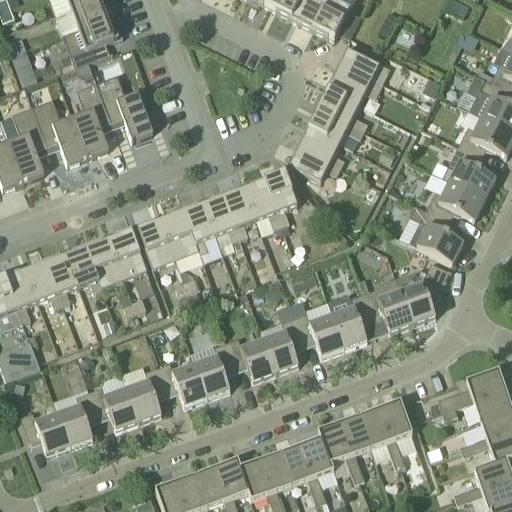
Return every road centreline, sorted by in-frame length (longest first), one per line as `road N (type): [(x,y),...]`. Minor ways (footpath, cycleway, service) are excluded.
road 1 (residential): [(22,511),(426,368),(465,320)]
road 2 (residential): [(215,170),(262,151),(291,98),(284,59),(198,11),(165,26)]
road 3 (residential): [(0,244),(215,170)]
road 4 (residential): [(215,170),(165,26)]
